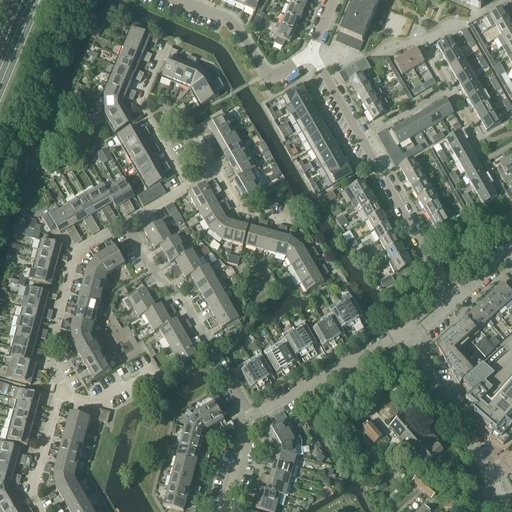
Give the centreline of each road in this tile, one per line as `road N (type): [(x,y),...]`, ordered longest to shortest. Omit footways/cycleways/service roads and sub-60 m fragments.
road 1 (residential): [(310,52),(452,304)]
road 2 (residential): [(251,420),(184,303),(151,271),(125,224)]
road 3 (residential): [(59,395),(46,359),(75,252),(125,224)]
road 4 (residential): [(251,420),(396,338),(410,339)]
road 5 (residential): [(310,52),(269,76),(232,22),(177,0)]
road 6 (residential): [(410,339),(493,484)]
road 7 (residential): [(186,187),(140,104),(164,45)]
road 8 (residential): [(41,511),(31,493),(59,395)]
